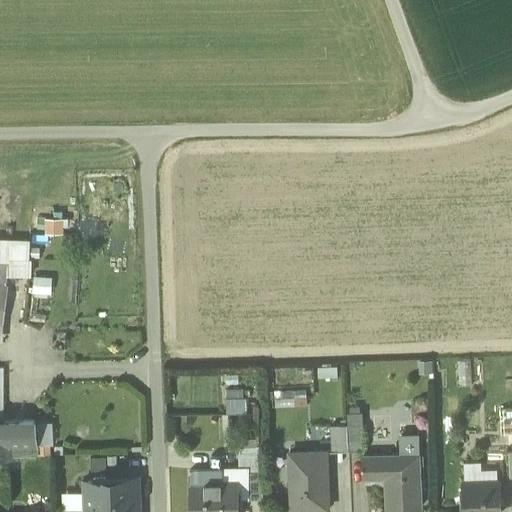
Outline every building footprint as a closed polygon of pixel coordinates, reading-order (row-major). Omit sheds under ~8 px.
[(63,216),(45,215),(44,232),(63,233),(63,216)] [(0,257),(10,259),(29,258),(29,238),(0,236),(0,257)] [(0,257),(0,282),(8,283),(8,273),(10,259),(0,257)] [(29,275),(29,258),(10,259),(8,273),(29,275)] [(52,275),(33,274),(32,291),(51,292),(52,275)] [(19,284),(8,283),(6,298),(18,300),(19,284)] [(433,358),(418,358),(418,372),(433,371),(433,358)] [(225,387),(226,398),(243,397),(243,387),(225,387)] [(246,397),(243,397),(226,398),(226,412),(247,412),(246,397)] [(347,411),(347,424),(362,423),(362,410),(359,410),(349,411),(347,411)] [(16,458),(16,454),(14,419),(4,419),(0,419),(0,457),(6,458),(16,458)] [(34,419),(14,419),(16,454),(36,454),(35,445),(34,422),(34,419)] [(52,421),(34,422),(35,445),(53,444),(52,421)] [(362,423),(347,424),(348,449),(363,448),(362,423)] [(331,449),(348,449),(347,424),(330,424),(331,449)] [(400,453),(418,453),(418,433),(399,433),(400,453)] [(236,497),(247,497),(246,470),(261,469),(260,443),(234,444),(235,466),(236,478),(236,497)] [(288,451),(291,508),(327,506),(324,449),(288,451)] [(385,473),(386,507),(420,506),(418,453),(400,453),(362,455),(363,474),(385,473)] [(463,460),(464,479),(497,478),(496,467),(481,467),(480,459),(463,460)] [(235,466),(220,467),(220,478),(236,478),(235,466)] [(189,468),(190,482),(212,482),(212,467),(189,468)] [(218,479),(220,478),(220,467),(212,467),(212,482),(218,482),(218,479)] [(262,496),(261,469),(246,470),(247,497),(262,496)] [(218,482),(212,482),(190,482),(190,511),(236,511),(236,497),(236,478),(220,478),(218,479),(218,482)] [(462,479),(463,511),(467,511),(498,511),(497,478),(464,479),(462,479)] [(86,491),(87,508),(137,506),(136,479),(86,481),(86,491)] [(62,509),(87,508),(86,491),(62,492),(62,509)]
